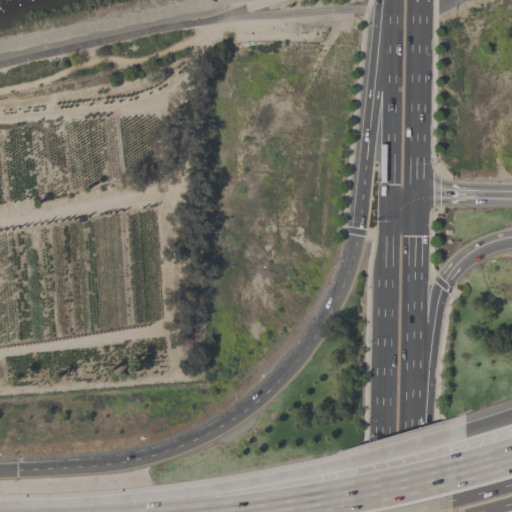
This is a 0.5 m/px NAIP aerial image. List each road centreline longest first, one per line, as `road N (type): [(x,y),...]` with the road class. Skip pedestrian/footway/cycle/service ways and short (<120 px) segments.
road 1 (motorway): [(389,16),(350,265),(290,368),(256,400),(187,442),(131,460),(17,472)]
road 2 (motorway): [(354,461),(223,487),(0,504)]
road 3 (trunk): [(390,215),(382,511)]
road 4 (trunk): [(411,399),(415,195)]
road 5 (trunk): [(389,16),(390,215)]
road 6 (motorway): [(411,399),(448,287),(471,260),(511,241)]
road 7 (trunk): [(415,195),(418,0)]
road 8 (motorway): [(354,494),(223,511)]
